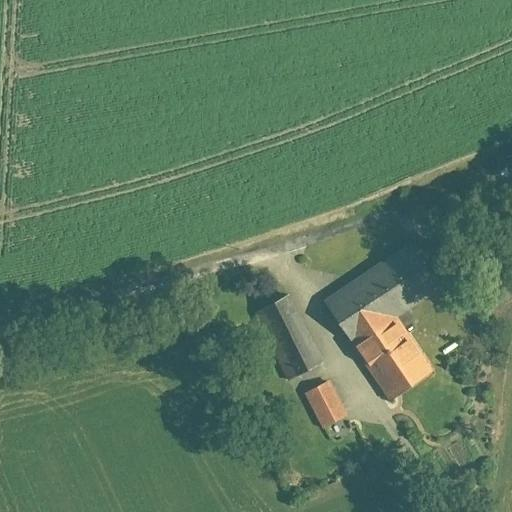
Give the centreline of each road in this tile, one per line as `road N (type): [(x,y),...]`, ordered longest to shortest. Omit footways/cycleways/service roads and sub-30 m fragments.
road 1 (residential): [(0,319),(386,219)]
road 2 (track): [(455,511),(283,249)]
